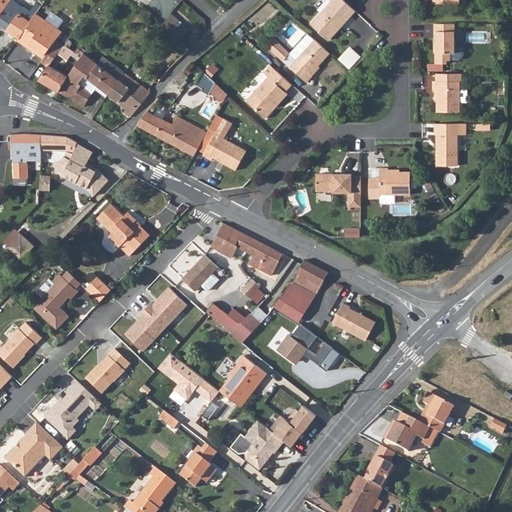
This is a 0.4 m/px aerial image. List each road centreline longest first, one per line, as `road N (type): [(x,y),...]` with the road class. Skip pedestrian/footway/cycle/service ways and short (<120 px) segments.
road 1 (residential): [(216,204),(0,419)]
road 2 (residential): [(242,217),(308,138),(397,123),(400,35)]
road 3 (secondary): [(276,511),(440,323)]
road 4 (residential): [(440,323),(242,217)]
road 5 (residential): [(109,147),(249,0)]
road 6 (residential): [(216,204),(109,147)]
